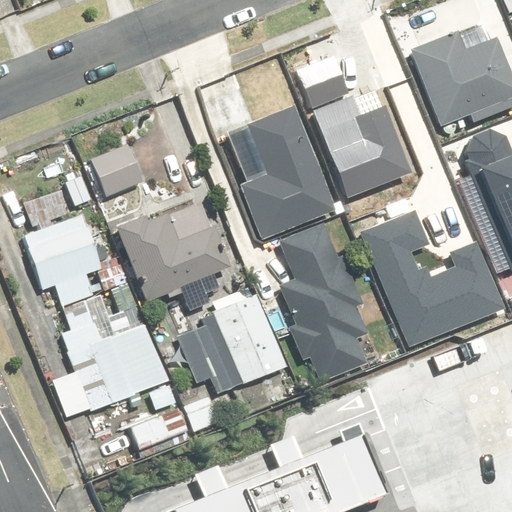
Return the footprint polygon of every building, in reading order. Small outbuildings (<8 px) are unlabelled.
[(485,19),(405,50),(435,128),(511,98),(511,79),(509,70),(500,59),(485,19)] [(295,75),(309,110),(353,91),(339,57),(295,75)] [(271,115),(225,134),(245,183),(239,185),(260,243),(335,215),(295,106),(284,110),(278,93),(265,98),(271,115)] [(346,98),(314,110),(347,194),(410,170),(384,103),(353,115),(346,98)] [(455,176),(492,272),(511,263),(511,152),(508,154),(500,133),(484,129),(467,137),(456,150),(464,172),(455,176)] [(127,147),(89,162),(104,198),(141,183),(127,147)] [(61,310),(127,287),(116,256),(98,262),(81,216),(68,221),(65,214),(70,213),(62,189),(7,209),(17,235),(31,230),(33,234),(22,237),(42,293),(54,288),(61,310)] [(163,212),(116,230),(145,305),(230,273),(212,227),(208,229),(199,204),(165,217),(163,212)] [(361,233),(408,344),(499,305),(473,244),(452,253),(457,266),(432,277),(426,265),(420,268),(413,253),(429,246),(414,211),(361,233)] [(283,259),(269,264),(293,327),(285,330),(299,365),(305,363),(315,387),(353,372),(352,369),(361,365),(352,343),(365,338),(354,311),(362,308),(346,268),(340,270),(322,225),(277,243),(283,259)] [(127,287),(61,310),(69,332),(60,335),(74,373),(48,382),(63,421),(166,383),(144,323),(139,325),(137,319),(143,316),(132,285),(127,287)] [(282,370),(250,286),(207,302),(212,317),(198,322),(200,328),(176,337),(194,385),(206,381),(212,397),(282,370)] [(165,388),(145,395),(151,415),(172,408),(165,388)] [(203,400),(181,409),(191,435),(214,426),(203,400)] [(126,432),(135,453),(183,433),(174,411),(126,432)] [(146,511),(343,511),(379,498),(351,430),(146,511)]
